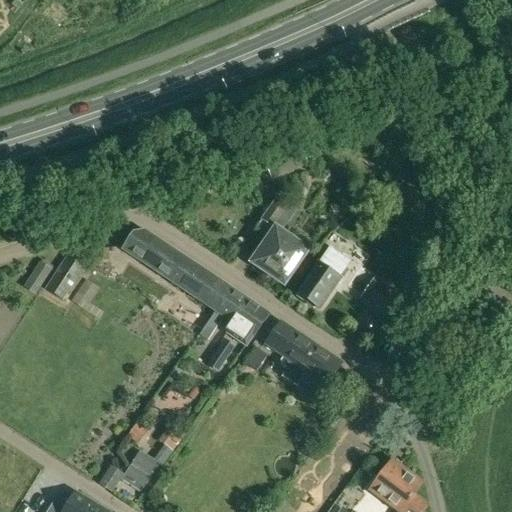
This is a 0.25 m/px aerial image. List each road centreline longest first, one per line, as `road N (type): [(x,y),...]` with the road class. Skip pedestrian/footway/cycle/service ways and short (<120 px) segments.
road 1 (residential): [(391,383),(142,216),(0,254)]
road 2 (primary): [(367,0),(171,87),(0,146)]
road 3 (tertiary): [(406,46),(493,222)]
road 4 (residential): [(128,511),(0,429)]
road 5 (residential): [(440,511),(391,383)]
road 6 (residential): [(391,383),(490,292)]
